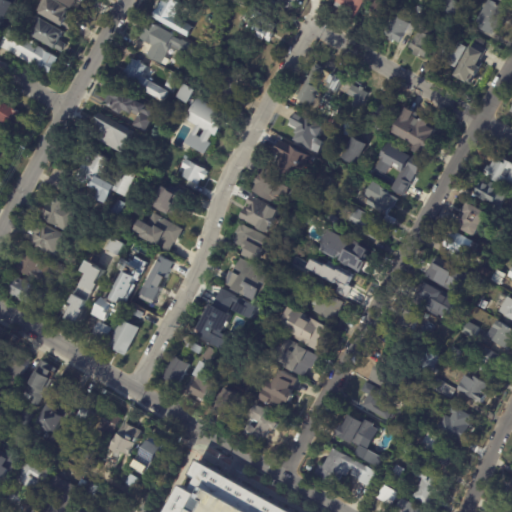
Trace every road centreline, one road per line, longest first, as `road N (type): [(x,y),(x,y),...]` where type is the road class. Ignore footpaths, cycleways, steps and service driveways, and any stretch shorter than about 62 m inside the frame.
road 1 (residential): [(511,61),(274,472)]
road 2 (residential): [(305,29),(223,180),(190,280),(131,388)]
road 3 (tertiary): [(344,511),(0,311)]
road 4 (tertiary): [(125,0),(0,229)]
road 5 (residential): [(511,138),(305,29)]
